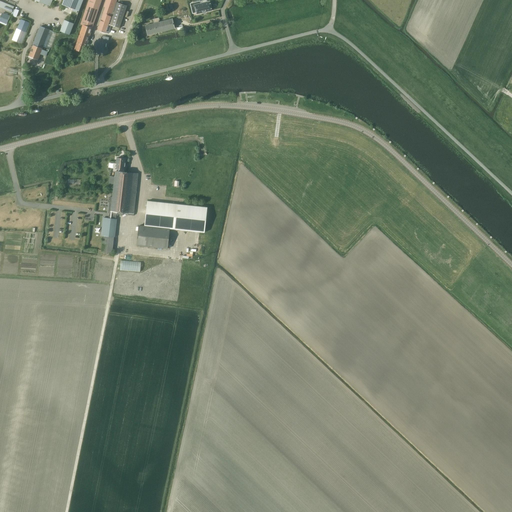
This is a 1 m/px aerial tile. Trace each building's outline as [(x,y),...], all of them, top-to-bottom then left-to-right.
[(0,0),(0,7),(12,12),(14,6),(0,0)] [(82,0),(63,0),(62,4),(78,11),(82,0)] [(88,0),(80,24),(82,25),(74,49),(84,52),(101,0),(88,0)] [(105,7),(97,30),(106,32),(116,0),(105,0),(103,6),(105,7)] [(211,10),(209,2),(201,4),(200,1),(190,4),(192,12),(196,11),(197,14),(211,10)] [(110,25),(119,28),(127,5),(117,2),(110,25)] [(147,4),(145,10),(153,13),(156,7),(147,4)] [(2,13),(0,17),(0,21),(6,24),(10,16),(2,13)] [(172,18),(159,22),(158,20),(159,20),(159,17),(152,19),(154,23),(145,25),(147,35),(175,28),(172,18)] [(21,19),(17,28),(25,31),(29,22),(21,19)] [(69,35),(74,23),(64,20),(60,31),(69,35)] [(46,56),(47,52),(41,50),(50,29),(40,26),(28,56),(38,60),(40,54),(46,56)] [(118,169),(118,171),(115,171),(115,176),(123,177),(124,172),(125,158),(117,157),(116,169),(118,169)] [(104,236),(114,237),(116,219),(116,214),(123,215),(123,212),(134,213),(138,174),(124,172),(123,177),(115,176),(115,178),(112,178),(112,181),(114,181),(112,197),(110,196),(108,213),(110,213),(110,218),(106,218),(104,217),(102,235),(104,236)] [(207,207),(177,204),(147,200),(144,225),(139,224),(136,245),(166,248),(169,228),(174,228),(204,232),(207,207)] [(141,270),(141,260),(121,259),(120,269),(141,270)]
